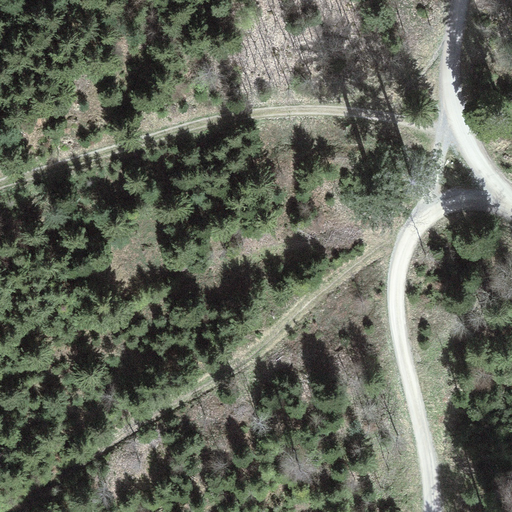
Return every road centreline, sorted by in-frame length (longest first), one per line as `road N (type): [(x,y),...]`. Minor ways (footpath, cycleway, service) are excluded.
road 1 (track): [(423,207),(196,386),(13,511)]
road 2 (track): [(450,121),(311,108),(239,115),(0,185)]
road 3 (track): [(451,131),(401,253),(394,303),(433,511)]
road 4 (track): [(451,131),(459,0)]
road 5 (track): [(401,253),(429,217),(507,203)]
